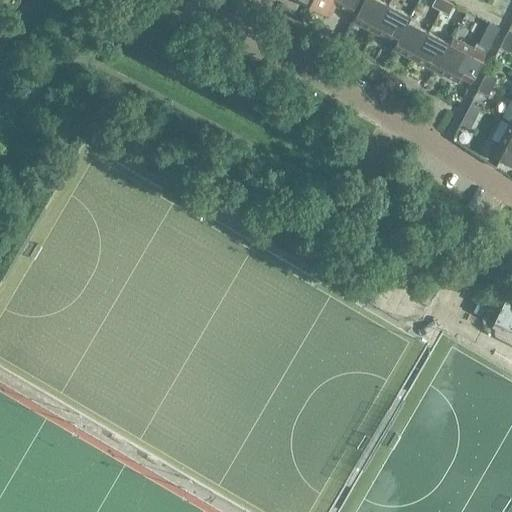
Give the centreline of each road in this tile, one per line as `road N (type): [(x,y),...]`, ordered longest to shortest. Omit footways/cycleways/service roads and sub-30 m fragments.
road 1 (residential): [(395,121),(167,0)]
road 2 (unclassified): [(446,282),(369,194),(395,121)]
road 3 (unclassified): [(511,192),(395,121)]
